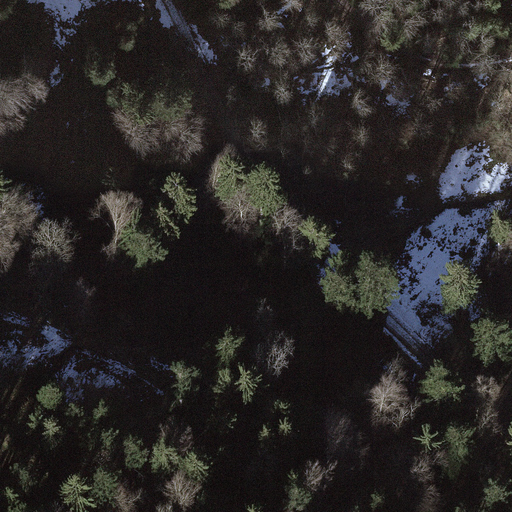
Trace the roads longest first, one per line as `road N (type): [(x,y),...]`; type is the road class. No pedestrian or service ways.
road 1 (track): [(166,0),(240,156),(330,266),(511,430)]
road 2 (track): [(511,56),(442,67),(353,0)]
